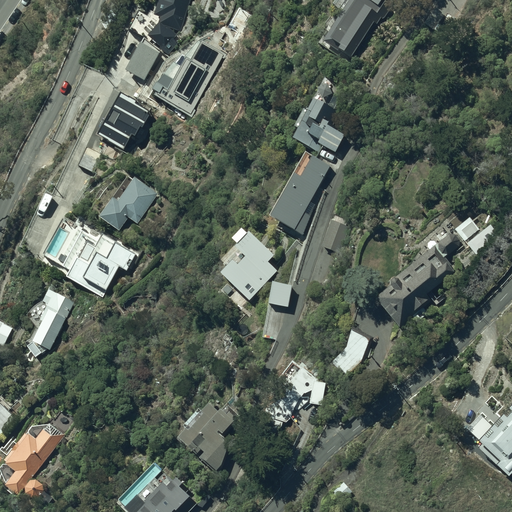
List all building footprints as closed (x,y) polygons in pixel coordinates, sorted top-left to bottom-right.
[(191,0),(162,0),(156,24),(183,31),(191,0)] [(351,2),(325,44),(352,60),(378,18),(351,2)] [(444,14),(435,7),(423,24),(433,31),(434,29),(438,32),(440,29),(435,26),(444,14)] [(169,51),(178,40),(163,27),(153,37),(169,51)] [(129,72),(147,81),(163,48),(146,39),(129,72)] [(156,100),(186,120),(226,61),(196,41),(156,100)] [(351,123),(316,105),(297,142),(332,160),(351,123)] [(90,150),(79,168),(105,182),(115,165),(90,150)] [(304,156),(270,222),(299,237),(333,171),(304,156)] [(130,177),(100,222),(121,237),(131,222),(139,227),(159,197),(130,177)] [(469,217),(454,229),(464,241),(479,230),(469,217)] [(50,269),(66,277),(90,232),(74,223),(50,269)] [(333,223),(323,249),(339,255),(349,229),(333,223)] [(489,224),(466,243),(476,256),(499,237),(489,224)] [(214,272),(248,302),(283,263),(249,233),(214,272)] [(72,277),(98,291),(119,251),(93,237),(72,277)] [(432,253),(375,302),(398,330),(456,281),(432,253)] [(290,289),(269,285),(266,304),(286,308),(290,289)] [(28,344),(47,354),(71,307),(52,297),(28,344)] [(332,364),(345,379),(360,366),(347,351),(332,364)] [(327,393),(292,365),(264,400),(299,428),(327,393)] [(208,408),(178,442),(214,475),(234,453),(220,442),(232,429),(208,408)] [(0,435),(13,423),(0,409),(0,435)] [(511,409),(493,430),(480,418),(466,433),(480,445),(475,449),(508,479),(511,474),(511,409)] [(8,480),(21,490),(63,438),(50,427),(37,443),(27,436),(3,465),(13,473),(8,480)] [(169,482),(140,511),(195,511),(198,509),(169,482)] [(42,495),(42,488),(36,484),(29,484),(25,490),(26,496),(31,501),(38,500),(42,495)] [(331,500),(340,508),(353,496),(344,487),(331,500)]
